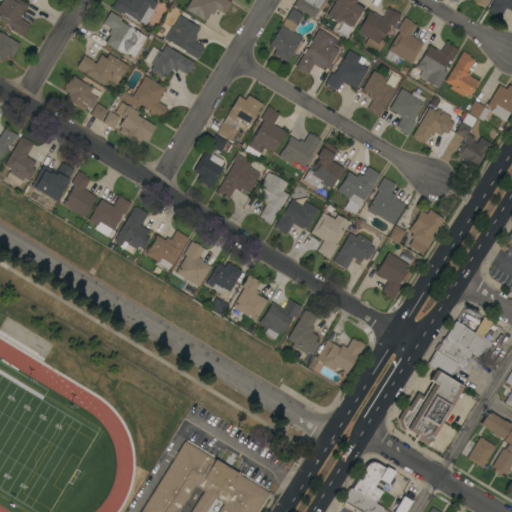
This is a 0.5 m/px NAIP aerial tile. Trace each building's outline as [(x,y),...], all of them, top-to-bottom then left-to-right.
[(19,17),(29,24),(26,29),(27,30),(22,37),(10,29),(12,27),(0,19),(0,3),(2,0),(19,0),(27,5),(19,17)] [(153,0),(157,2),(152,10),(153,10),(144,25),(124,12),(122,14),(111,7),(115,0),(127,0),(129,1),(129,0),(153,0)] [(190,0),(226,0),(231,3),(223,15),(215,10),(212,15),(210,13),(205,21),(184,9),(190,0)] [(295,0),(324,0),(313,19),(292,6),(295,0)] [(334,0),(356,0),(355,3),(363,8),(361,12),(361,11),(355,20),(356,21),(352,28),(340,21),(339,24),(325,16),(334,0)] [(488,0),(484,8),(480,5),(479,7),(473,3),(474,2),(471,0),(488,0)] [(493,0),(511,0),(511,2),(508,10),(505,8),(500,17),(496,15),(495,17),(489,14),(490,12),(487,11),(493,0)] [(280,25),(281,25),(291,8),(302,15),(292,32),(302,38),(301,39),(305,41),(302,46),(298,43),(286,63),(272,54),(275,49),(268,45),(280,25)] [(393,27),(389,25),(380,40),(384,42),(377,53),(364,44),(367,38),(356,32),(366,14),(368,11),(372,13),(381,18),(387,8),(392,11),(393,10),(400,15),(393,27)] [(109,11),(121,18),(119,21),(145,37),(133,57),(126,53),(125,56),(104,43),(109,35),(107,33),(110,29),(102,23),(109,11)] [(171,26),(172,27),(179,15),(186,19),(186,20),(195,26),(196,25),(199,27),(194,36),(196,38),(194,41),(202,47),(200,50),(202,51),(199,57),(197,56),(195,59),(184,52),(184,51),(171,43),(170,44),(163,40),(171,26)] [(398,31),(396,30),(404,17),(411,21),(410,22),(415,25),(409,35),(422,43),(410,64),(387,50),(398,31)] [(302,55),(311,40),(317,29),(330,36),(330,37),(336,41),(332,46),(338,50),(327,69),(323,67),(322,69),(313,64),(307,74),(304,72),(303,73),(297,69),(298,68),(295,66),(302,55)] [(11,58),(6,55),(2,62),(0,60),(0,32),(19,44),(11,58)] [(437,88),(418,77),(422,71),(415,67),(416,66),(413,64),(415,59),(419,61),(427,48),(426,48),(428,45),(440,52),(446,42),(458,50),(451,61),(448,60),(450,62),(448,64),(447,63),(442,70),(446,72),(437,88)] [(193,63),(191,66),(192,67),(189,72),(188,72),(186,75),(177,69),(175,72),(170,69),(167,75),(163,73),(160,77),(154,73),(154,74),(152,73),(152,72),(149,70),(152,65),(144,60),(152,47),(161,52),(165,45),(193,63)] [(331,72),(333,74),(348,50),(359,57),(360,56),(365,59),(362,65),(368,69),(355,89),(347,84),(346,85),(341,82),(336,91),(334,89),(333,91),(327,87),(328,86),(324,84),(331,72)] [(462,51),(469,56),(469,57),(474,60),(466,72),(469,74),(468,75),(478,82),(475,87),(474,86),(468,96),(464,94),(463,97),(449,89),(450,86),(443,82),(462,51)] [(120,77),(116,85),(107,79),(103,86),(76,68),(77,66),(76,66),(83,55),(93,61),(92,62),(94,63),(100,54),(105,58),(108,54),(127,65),(120,77)] [(377,118),(370,113),(371,112),(366,109),(371,100),(366,97),(368,94),(361,89),(372,70),(386,79),(384,81),(388,83),(387,85),(394,90),(377,118)] [(64,88),(63,87),(65,83),(67,83),(71,75),(99,92),(97,96),(97,97),(90,109),(86,107),(83,112),(75,107),(76,106),(64,99),(68,92),(67,92),(66,93),(64,91),(65,91),(63,90),(64,88)] [(164,88),(159,96),(160,97),(157,102),(166,107),(164,110),(166,111),(162,116),(161,116),(159,120),(148,113),(149,110),(140,104),(137,109),(131,106),(129,105),(130,105),(118,97),(122,90),(131,96),(144,76),(164,88)] [(511,86),(511,110),(510,114),(509,113),(504,120),(498,117),(489,112),(491,109),(485,105),(498,85),(505,89),(508,84),(511,86)] [(400,88),(410,94),(412,91),(424,98),(422,102),(423,102),(412,121),(414,123),(406,135),(400,132),(401,130),(395,127),(400,118),(396,115),(396,113),(388,108),(400,88)] [(261,104),(249,124),(243,121),(242,122),(239,120),(234,129),(227,140),(215,132),(222,122),(226,116),(225,116),(237,96),(244,100),(247,95),(261,104)] [(483,107),(488,110),(482,121),(466,112),(467,110),(464,109),(467,104),(470,106),(473,100),(483,107)] [(150,134),(151,135),(147,142),(141,138),(138,145),(134,142),(126,136),(125,137),(118,132),(120,128),(118,126),(122,119),(119,117),(120,116),(114,112),(120,102),(126,106),(127,105),(137,112),(136,115),(154,126),(150,134)] [(99,121),(89,115),(96,103),(106,109),(99,121)] [(251,139),(262,121),(259,119),(267,106),(274,111),(278,114),(278,115),(278,116),(273,125),(282,130),(282,131),(285,133),(283,136),(272,153),(263,147),(256,159),(243,151),(251,139)] [(428,107),(435,111),(437,109),(450,117),(448,120),(453,123),(447,134),(443,131),(440,135),(434,131),(431,136),(429,135),(423,144),(420,142),(419,143),(413,140),(414,138),(411,137),(428,107)] [(108,111),(119,117),(112,128),(102,122),(108,111)] [(473,172),(466,167),(465,168),(460,165),(461,164),(459,163),(460,161),(460,160),(461,158),(462,159),(462,158),(455,154),(457,151),(456,150),(458,148),(463,141),(462,141),(463,139),(453,133),(460,121),(461,122),(466,113),(475,119),(470,127),(471,128),(467,134),(474,138),(471,141),(475,144),(479,137),(490,144),(473,172)] [(9,146),(7,145),(0,156),(0,133),(4,127),(16,135),(9,146)] [(293,161),(290,165),(277,157),(281,150),(287,141),(286,140),(289,136),(297,142),(299,140),(302,142),(308,133),(320,141),(313,152),(303,167),(293,161)] [(226,142),(219,152),(208,145),(214,134),(226,142)] [(25,156),(35,162),(31,167),(35,169),(28,180),(23,177),(18,186),(4,178),(9,170),(7,168),(3,165),(20,136),(32,144),(25,156)] [(341,172),(342,172),(339,177),(338,176),(331,189),(318,182),(315,188),(301,180),(308,169),(310,171),(317,159),(315,158),(324,142),(331,146),(331,147),(336,150),(333,155),(332,155),(329,160),(343,168),(341,172)] [(210,189),(196,180),(199,175),(192,171),(204,151),(209,154),(210,153),(223,161),(220,167),(222,168),(210,189)] [(233,163),(231,161),(236,154),(252,163),(250,167),(249,166),(248,167),(259,174),(248,193),(241,189),(239,192),(234,189),(228,198),(223,195),(222,196),(215,192),(233,163)] [(55,172),(61,162),(64,164),(65,163),(74,169),(67,180),(66,179),(53,201),(29,186),(30,185),(29,185),(31,181),(32,182),(41,167),(45,169),(46,166),(55,172)] [(359,207),(358,207),(354,214),(343,208),(348,201),(346,200),(348,198),(335,191),(339,185),(346,175),(345,175),(347,172),(355,177),(357,174),(361,176),(367,167),(379,174),(359,207)] [(73,185),(70,183),(77,171),(85,175),(84,176),(89,179),(83,189),(92,194),(92,195),(96,197),(94,200),(93,200),(83,217),(61,204),(73,185)] [(270,225),(263,221),(263,220),(258,216),(265,204),(263,202),(263,201),(253,195),(256,190),(257,190),(262,181),(261,181),(266,172),(270,174),(286,183),(281,191),(288,195),(270,225)] [(375,215),(374,216),(369,213),(370,212),(366,209),(377,191),(375,191),(376,189),(375,189),(382,177),(394,184),(389,193),(395,196),(393,198),(404,205),(392,225),(375,215)] [(100,199),(112,206),(118,196),(130,203),(123,215),(121,214),(111,230),(108,228),(107,231),(96,225),(87,220),(100,199)] [(306,229),(302,226),(301,229),(292,224),(286,233),(283,231),(282,232),(276,229),(277,228),(274,226),(282,212),(283,212),(291,199),(301,205),(304,201),(317,209),(306,229)] [(142,250),(137,246),(132,254),(123,249),(126,244),(122,241),(120,245),(113,241),(128,215),(129,215),(134,206),(147,214),(141,223),(140,223),(139,225),(148,231),(144,236),(148,239),(142,250)] [(426,248),(425,247),(421,254),(407,246),(411,239),(409,238),(411,234),(407,231),(409,227),(407,226),(409,221),(413,223),(417,215),(417,214),(419,210),(426,214),(429,209),(435,213),(434,214),(435,214),(437,215),(437,216),(443,219),(426,248)] [(309,233),(322,212),(333,219),(336,215),(342,218),(343,218),(346,219),(345,220),(348,222),(343,231),(342,230),(334,244),(336,246),(328,260),(321,255),(316,251),(322,241),(309,233)] [(387,237),(394,225),(404,231),(397,243),(387,237)] [(171,265),(170,264),(167,270),(156,263),(157,262),(144,254),(148,247),(148,248),(155,238),(154,237),(155,235),(164,240),(166,237),(170,240),(175,230),(187,238),(171,265)] [(355,237),(357,234),(371,242),(369,245),(374,248),(367,259),(363,257),(360,262),(351,257),(350,259),(351,260),(345,270),(331,261),(349,233),(355,237)] [(174,273),(185,256),(182,254),(190,241),(194,243),(195,242),(201,246),(200,247),(203,249),(198,257),(202,260),(201,261),(210,266),(198,287),(174,273)] [(397,258),(401,251),(412,257),(409,264),(397,258)] [(397,285),(400,287),(392,299),(385,295),(385,294),(380,291),(386,281),(377,276),(378,275),(374,273),(387,252),(408,266),(397,285)] [(223,289),(220,294),(204,285),(205,284),(204,283),(217,263),(223,267),(226,262),(241,271),(237,278),(241,281),(234,294),(229,291),(229,292),(223,289)] [(254,321),(241,313),(239,317),(229,311),(243,288),(240,287),(247,275),(259,282),(255,290),(258,293),(257,295),(266,301),(254,321)] [(209,310),(213,303),(212,302),(214,299),(215,300),(216,298),(227,305),(220,317),(209,310)] [(261,318),(269,305),(269,304),(270,302),(282,309),(288,299),(291,300),(290,301),(297,305),(298,305),(301,307),(294,318),(291,316),(281,333),(279,332),(277,334),(273,340),(263,334),(266,329),(257,323),(261,318)] [(304,310),(307,312),(308,311),(313,314),(313,315),(316,317),(310,326),(313,328),(310,333),(317,336),(314,341),(318,343),(311,355),(306,352),(305,355),(291,346),(293,343),(286,339),(304,310)] [(454,321),(473,332),(483,316),(492,322),(482,337),(491,343),(481,359),(471,353),(445,337),(454,321)] [(443,338),(444,338),(445,337),(471,353),(462,367),(457,363),(436,351),(443,338)] [(320,362),(315,359),(318,354),(316,353),(318,349),(320,350),(325,342),(324,342),(325,339),(339,348),(341,345),(345,348),(351,338),(356,342),(357,340),(364,345),(354,361),(353,360),(346,372),(336,366),(333,371),(320,362)] [(425,365),(434,350),(436,351),(457,363),(448,379),(433,370),(425,365)] [(448,379),(461,387),(431,437),(431,438),(426,447),(412,438),(413,437),(399,428),(396,419),(405,405),(408,407),(416,393),(422,397),(431,382),(427,380),(433,370),(448,379)] [(511,408),(503,403),(510,392),(509,391),(510,389),(511,389),(511,388),(511,386),(504,381),(511,371),(511,372),(511,408)] [(503,421),(504,421),(511,425),(502,439),(479,425),(486,414),(490,413),(503,421)] [(501,449),(504,450),(508,444),(503,441),(508,433),(511,435),(511,437),(508,444),(511,446),(511,461),(504,475),(501,473),(499,476),(493,472),(494,469),(491,467),(501,449)] [(481,468),(465,458),(479,437),(494,447),(481,468)] [(139,511),(183,442),(213,460),(214,459),(267,492),(254,511),(139,511)] [(350,488),(364,464),(368,461),(372,460),(377,462),(394,472),(390,478),(393,480),(389,485),(387,484),(387,485),(378,479),(374,485),(382,490),(374,503),(350,488)] [(388,511),(353,511),(354,509),(340,501),(348,488),(348,489),(349,488),(350,488),(374,503),(388,511)] [(392,511),(396,505),(394,504),(395,501),(398,502),(402,496),(410,501),(403,511),(392,511)]
